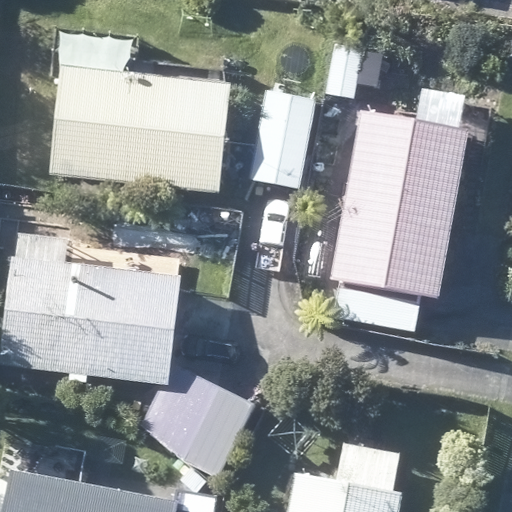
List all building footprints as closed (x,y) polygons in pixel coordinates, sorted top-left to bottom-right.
[(47,183),(216,201),(227,96),(123,84),(128,52),(63,44),(47,183)] [(351,103),(355,84),(361,54),(332,49),(324,98),(351,103)] [(295,194),(311,110),(262,100),(246,184),(295,194)] [(435,295),(463,142),(356,122),(327,289),(336,291),(333,307),(330,323),(411,338),(412,330),(416,305),(433,307),(435,295)] [(63,274),(67,250),(19,243),(16,266),(11,265),(0,345),(0,372),(157,394),(138,429),(180,467),(214,484),(251,413),(169,372),(179,298),(180,289),(120,281),(63,274)] [(210,511),(213,499),(177,492),(173,511),(170,511),(9,480),(2,511),(210,511)] [(395,511),(397,502),(388,500),(292,482),(286,511),(395,511)]
